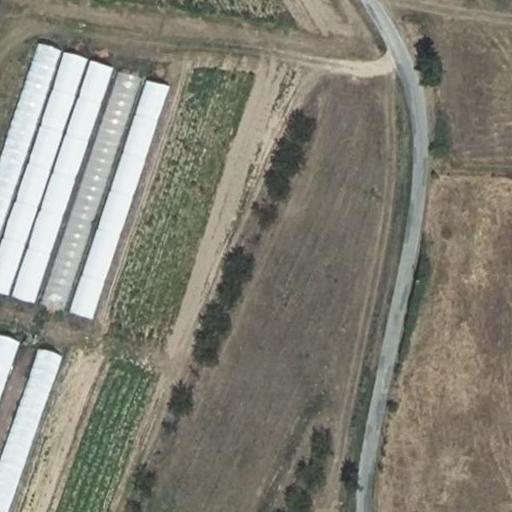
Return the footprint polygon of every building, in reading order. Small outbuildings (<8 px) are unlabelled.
[(0,232),(61,51),(39,43),(0,160),(0,232)] [(87,59),(66,52),(0,247),(0,291),(8,295),(87,59)] [(113,68),(91,61),(12,296),(34,303),(113,68)] [(142,79),(120,72),(42,302),(64,309),(142,79)] [(170,88),(148,81),(71,310),(93,318),(170,88)] [(0,336),(0,395),(18,343),(0,336)] [(0,461),(0,511),(7,511),(61,358),(39,350),(0,461)]
